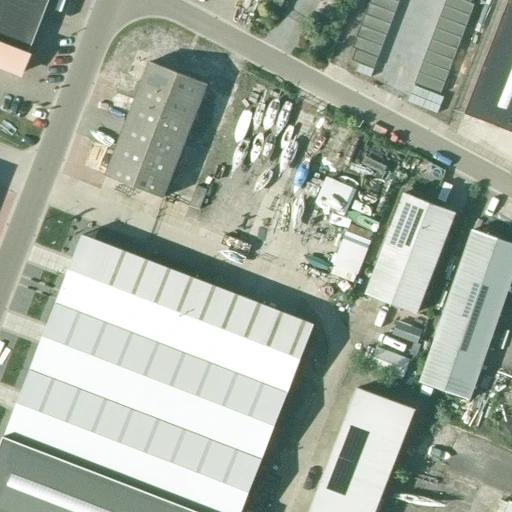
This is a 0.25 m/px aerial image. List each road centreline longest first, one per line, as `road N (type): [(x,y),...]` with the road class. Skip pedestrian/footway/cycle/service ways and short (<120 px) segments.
road 1 (unclassified): [(511,187),(150,0)]
road 2 (unclassified): [(0,293),(111,0)]
